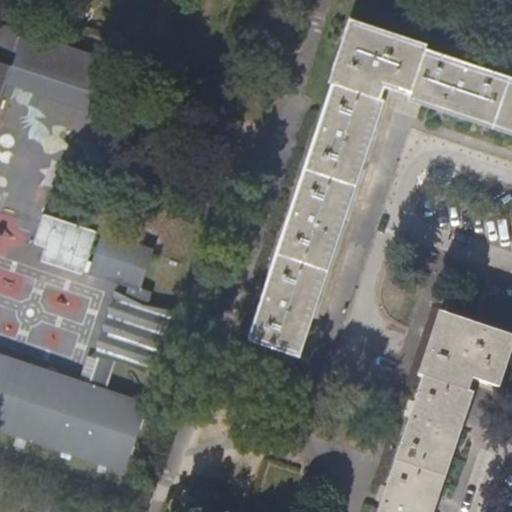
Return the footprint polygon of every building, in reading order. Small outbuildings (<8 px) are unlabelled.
[(0,100),(6,83),(23,32),(0,24),(0,100)] [(433,101),(511,127),(511,76),(424,48),(354,24),(249,338),(295,352),(307,316),(337,225),(366,140),(384,85),(396,89),(409,94),(433,101)] [(115,63),(23,32),(6,83),(97,114),(115,63)] [(103,232),(46,214),(42,226),(36,246),(48,249),(44,262),(89,277),(103,232)] [(91,358),(96,359),(117,361),(123,363),(154,378),(153,370),(160,363),(157,352),(165,346),(162,336),(171,328),(168,321),(176,313),(174,311),(148,308),(152,295),(141,290),(155,251),(103,232),(89,277),(128,289),(126,297),(115,293),(114,304),(108,308),(109,318),(103,324),(102,336),(95,341),(97,353),(91,358)] [(429,511),(459,426),(473,383),(500,391),(511,352),(511,343),(478,332),(443,320),(419,392),(378,511),(429,511)] [(117,361),(96,359),(87,384),(0,355),(0,431),(125,473),(148,405),(107,391),(117,361)]
